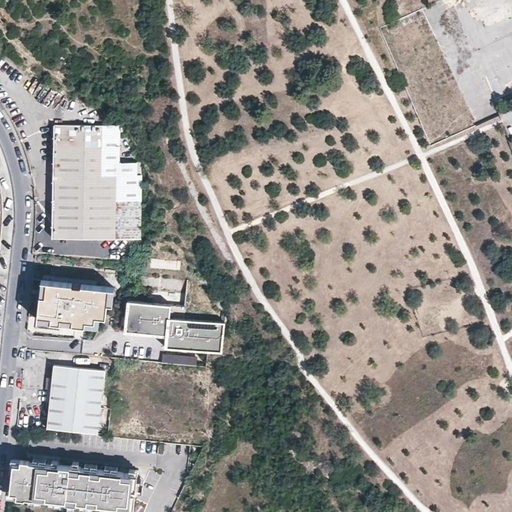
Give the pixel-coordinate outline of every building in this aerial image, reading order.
[(504,0),(481,0),(485,8),(504,0)] [(468,4),(446,11),(461,60),(492,50),(485,29),(476,32),(468,4)] [(404,44),(406,49),(444,33),(435,10),(387,30),(395,48),(404,44)] [(119,136),(119,126),(101,126),(54,125),(52,237),(140,240),(141,176),(136,176),(136,164),(118,164),(119,152),(119,142),(119,136)] [(132,152),(127,138),(126,137),(126,138),(119,136),(119,142),(119,152),(132,152)] [(109,290),(39,281),(35,316),(52,318),(51,323),(61,325),(62,318),(72,320),(72,324),(83,326),(83,322),(93,323),(94,317),(101,318),(103,302),(107,302),(109,290)] [(171,304),(127,300),(124,330),(167,334),(165,346),(222,351),(224,323),(170,318),(171,304)] [(162,362),(196,363),(196,355),(162,355),(162,362)] [(104,372),(82,369),(53,366),(47,428),(97,434),(104,372)] [(32,463),(13,461),(12,473),(9,499),(20,500),(20,496),(29,497),(41,498),(47,498),(60,500),(68,500),(74,501),(81,502),(93,503),(101,503),(113,505),(125,506),(133,507),(135,492),(136,478),(136,473),(129,472),(117,471),(104,470),(96,469),(84,468),(78,467),(71,467),(57,465),(51,465),(45,464),(32,463)] [(143,479),(136,478),(135,492),(138,492),(138,489),(142,490),(143,479)]
